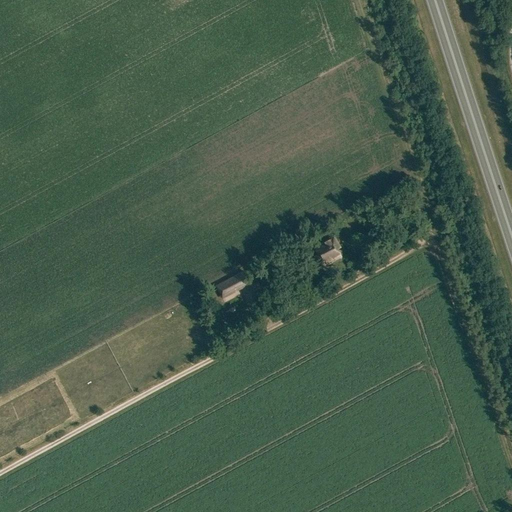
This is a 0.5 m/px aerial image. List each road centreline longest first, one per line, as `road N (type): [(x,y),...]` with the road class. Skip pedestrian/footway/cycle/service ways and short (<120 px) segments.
road 1 (track): [(0,471),(431,236)]
road 2 (trunk): [(511,238),(436,0)]
road 3 (track): [(431,236),(357,0)]
road 4 (track): [(431,236),(511,470)]
